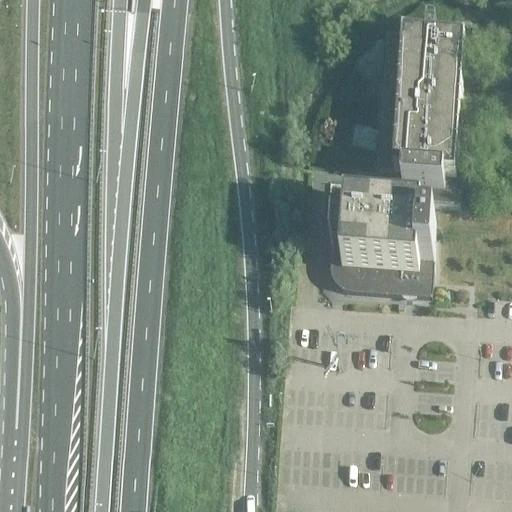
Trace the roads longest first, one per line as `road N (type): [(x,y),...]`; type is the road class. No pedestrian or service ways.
road 1 (trunk): [(132,511),(176,0)]
road 2 (trunk): [(246,511),(251,262),(229,0)]
road 3 (trunk): [(73,0),(52,511)]
road 4 (trunk): [(36,0),(21,432)]
road 5 (motorway): [(101,511),(122,147)]
road 6 (trunk): [(0,247),(21,432)]
road 7 (motorway): [(122,147),(144,0)]
road 8 (motorway): [(120,0),(122,147)]
